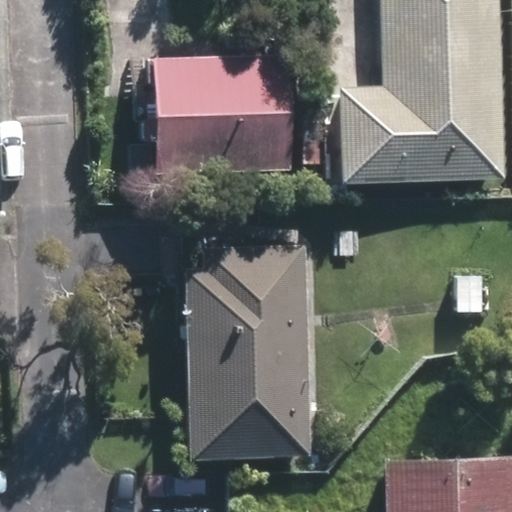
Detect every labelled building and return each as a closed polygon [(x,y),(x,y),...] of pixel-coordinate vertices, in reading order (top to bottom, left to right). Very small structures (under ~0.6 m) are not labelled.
[(496,172),(491,0),(370,0),(373,82),(332,83),(334,178),(496,172)] [(141,167),(280,165),(278,51),(139,53),(141,167)] [(299,453),(295,241),(193,243),(192,263),(173,264),(178,455),(299,453)] [(476,309),(476,274),(449,273),(448,309),(476,309)] [(511,511),(510,452),(373,455),(374,511),(511,511)]
